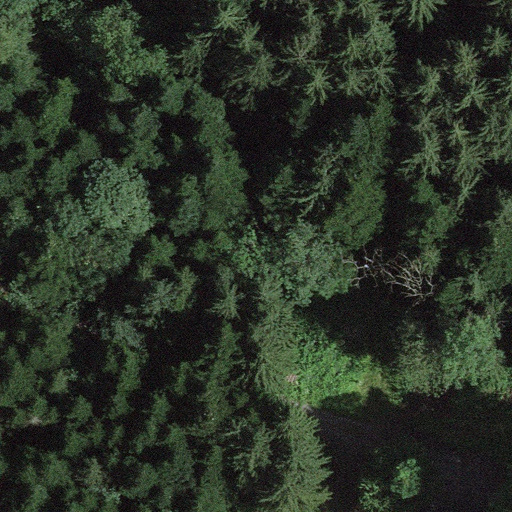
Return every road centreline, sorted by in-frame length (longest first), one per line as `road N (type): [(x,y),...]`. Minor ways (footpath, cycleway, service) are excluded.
road 1 (track): [(0,293),(294,415),(418,457),(472,511)]
road 2 (track): [(344,511),(376,375),(391,93),(424,0)]
